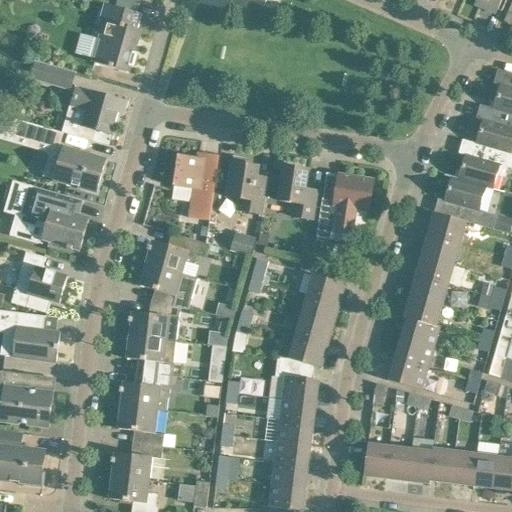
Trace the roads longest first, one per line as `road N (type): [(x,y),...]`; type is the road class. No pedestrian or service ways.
road 1 (residential): [(70,510),(99,281),(150,113)]
road 2 (residential): [(332,490),(348,371),(408,156)]
road 3 (residential): [(408,156),(150,113)]
road 4 (residential): [(506,511),(332,490)]
road 5 (residential): [(408,156),(467,46)]
